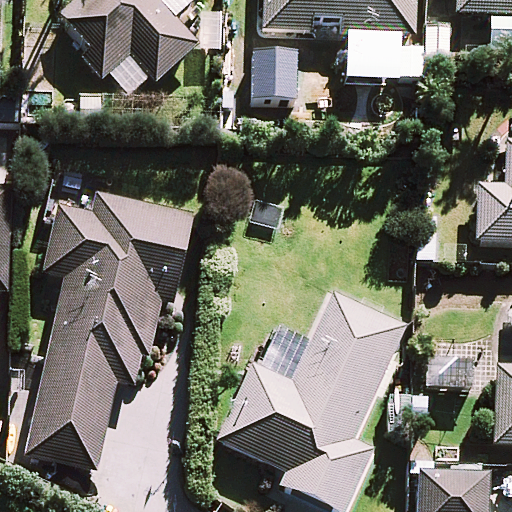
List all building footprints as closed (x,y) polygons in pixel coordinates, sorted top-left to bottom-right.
[(96,0),(60,33),(91,67),(82,75),(102,97),(131,71),(156,99),(200,60),(160,16),(177,0),(96,0)] [(342,50),(417,53),(418,0),(266,0),(264,48),(313,49),(314,37),(343,38),(342,50)] [(511,0),(459,0),(459,3),(459,31),(492,32),(511,32),(511,0)] [(511,65),(511,32),(492,32),(491,65),(511,65)] [(479,201),(477,259),(511,260),(511,156),(506,157),(505,202),(479,201)] [(0,306),(9,307),(13,201),(0,200),(0,306)] [(66,296),(27,474),(97,489),(117,399),(135,403),(142,372),(151,374),(163,319),(175,321),(195,231),(98,209),(94,228),(60,221),(44,291),(66,296)] [(356,457),(408,342),(335,309),(294,399),(252,380),(217,458),(287,489),(281,502),(302,511),(354,511),(376,466),(356,457)] [(464,371),(419,370),(418,400),(463,401),(464,371)] [(511,382),(497,382),(495,461),(511,461),(511,382)] [(418,511),(489,511),(490,489),(420,486),(418,511)]
